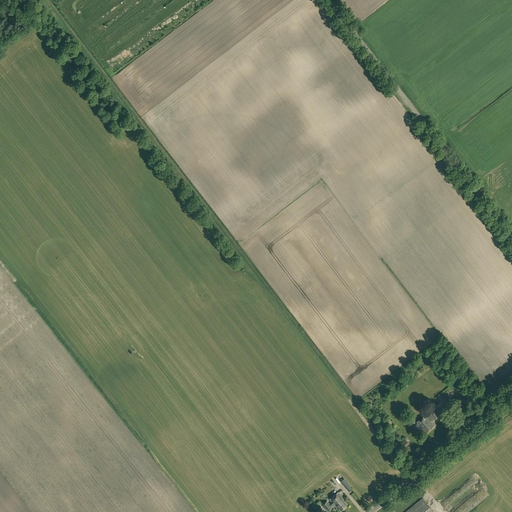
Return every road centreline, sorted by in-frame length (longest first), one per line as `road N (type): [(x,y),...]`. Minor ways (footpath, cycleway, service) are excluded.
road 1 (unclassified): [(511,239),(327,0)]
road 2 (tertiary): [(371,511),(511,402)]
